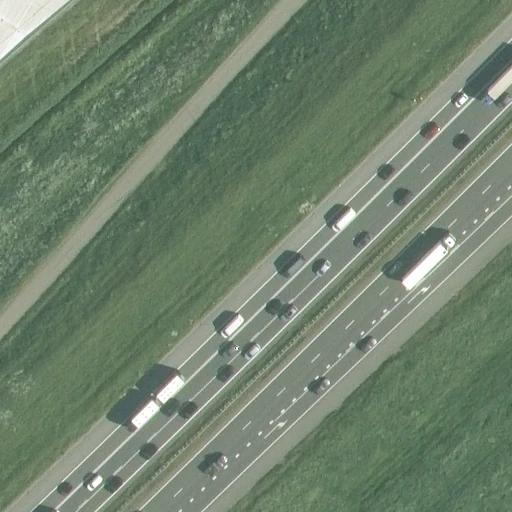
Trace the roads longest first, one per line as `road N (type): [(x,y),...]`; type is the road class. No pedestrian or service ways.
road 1 (motorway): [(511,81),(74,511)]
road 2 (motorway): [(158,511),(511,164)]
road 3 (unclassified): [(300,0),(0,329)]
